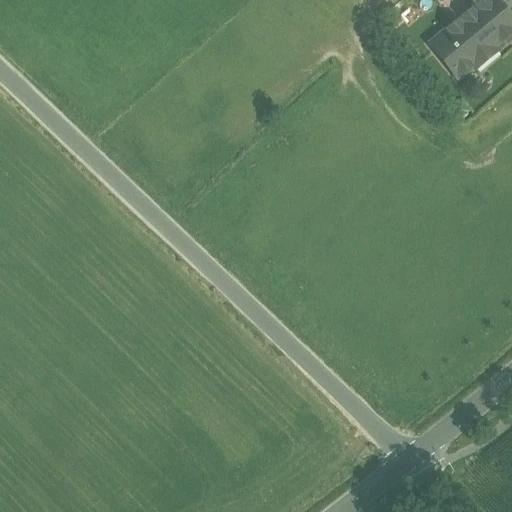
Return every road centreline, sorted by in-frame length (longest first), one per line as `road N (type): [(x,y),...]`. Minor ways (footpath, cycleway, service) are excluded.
road 1 (unclassified): [(411,459),(0,62)]
road 2 (secondary): [(411,459),(511,371)]
